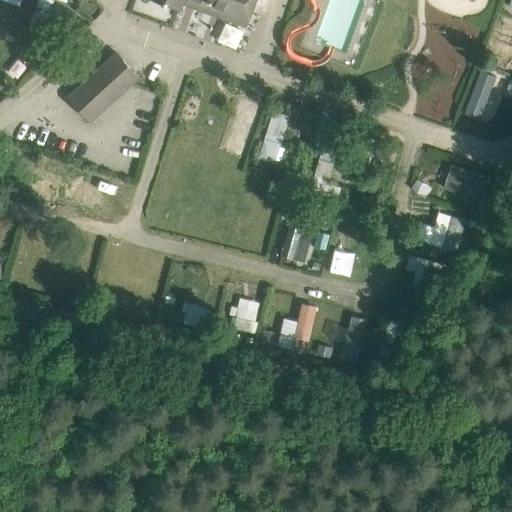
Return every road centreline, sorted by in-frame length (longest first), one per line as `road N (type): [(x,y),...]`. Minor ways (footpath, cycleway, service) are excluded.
road 1 (unclassified): [(511,429),(0,303)]
road 2 (track): [(0,498),(134,336)]
